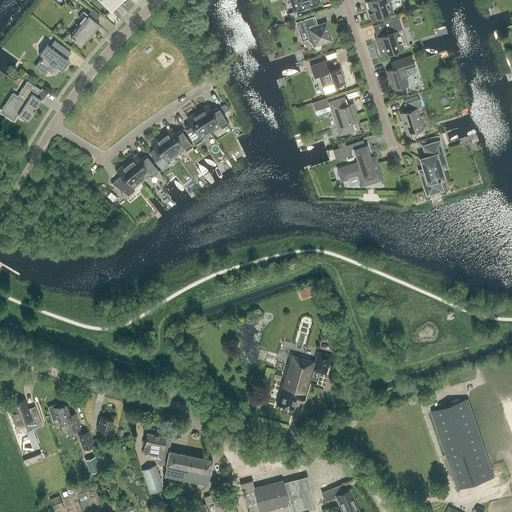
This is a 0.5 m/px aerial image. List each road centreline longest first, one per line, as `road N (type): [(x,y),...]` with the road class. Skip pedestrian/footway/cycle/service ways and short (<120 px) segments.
road 1 (unclassified): [(386,511),(360,471),(316,444),(0,350)]
road 2 (unclassified): [(52,127),(104,160),(210,86)]
road 3 (unclassified): [(52,127),(101,60),(160,0)]
road 4 (unclassified): [(392,142),(345,0)]
